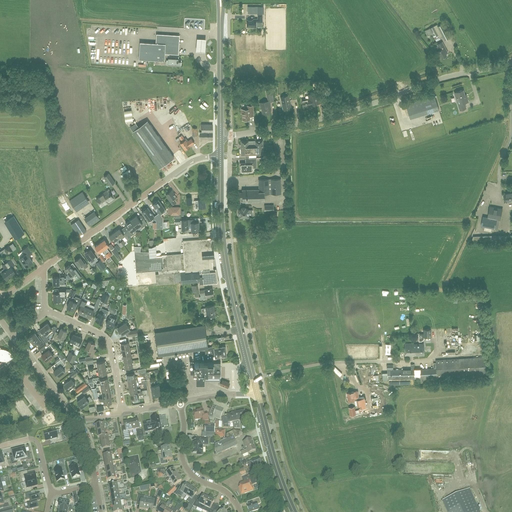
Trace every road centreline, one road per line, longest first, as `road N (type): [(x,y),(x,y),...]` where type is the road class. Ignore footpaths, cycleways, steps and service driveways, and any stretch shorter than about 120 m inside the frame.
road 1 (unclassified): [(220,134),(332,116),(511,61)]
road 2 (secondary): [(256,391),(224,257),(220,155)]
road 3 (unclassified): [(41,270),(186,164),(220,155)]
road 4 (residential): [(122,412),(106,339),(45,310)]
road 5 (residential): [(239,511),(231,496),(186,468),(180,402)]
road 6 (secondary): [(220,134),(220,0)]
road 7 (secondary): [(293,511),(256,391)]
